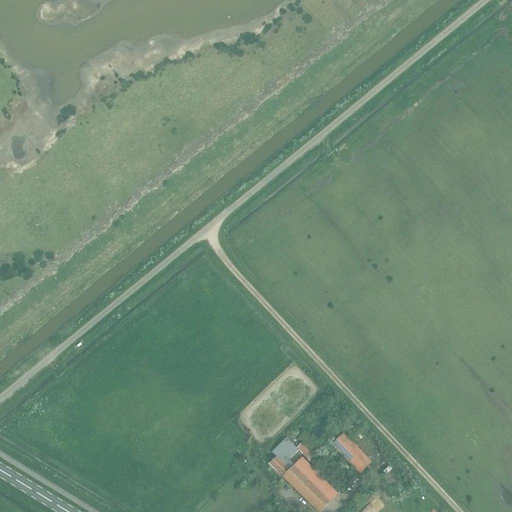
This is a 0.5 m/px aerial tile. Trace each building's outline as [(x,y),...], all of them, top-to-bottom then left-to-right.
[(331,445),(360,474),(372,462),(343,433),(331,445)] [(271,452),(276,456),(273,459),(270,462),(316,511),(317,511),(337,494),(302,457),(294,465),(288,460),(298,450),(296,448),(287,438),(287,437),(271,452)] [(308,447),(306,449),(300,444),(296,448),(298,450),(309,460),(316,454),(308,447)] [(390,467),(396,462),(393,458),(387,463),(390,467)] [(388,474),(395,481),(399,476),(393,470),(388,474)] [(384,505),(389,494),(378,489),(373,499),(384,505)]
